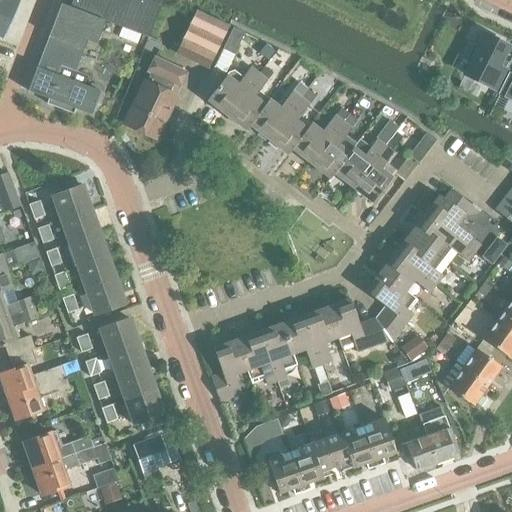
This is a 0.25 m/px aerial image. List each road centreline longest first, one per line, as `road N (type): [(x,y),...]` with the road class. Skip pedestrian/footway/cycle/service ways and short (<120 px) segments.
road 1 (residential): [(511,164),(488,194),(439,157),(343,281),(176,336)]
road 2 (residential): [(6,135),(74,143),(115,169),(176,336)]
road 3 (residential): [(176,336),(237,511)]
road 4 (tertiary): [(352,511),(511,454)]
road 5 (residential): [(6,135),(7,96),(44,0)]
